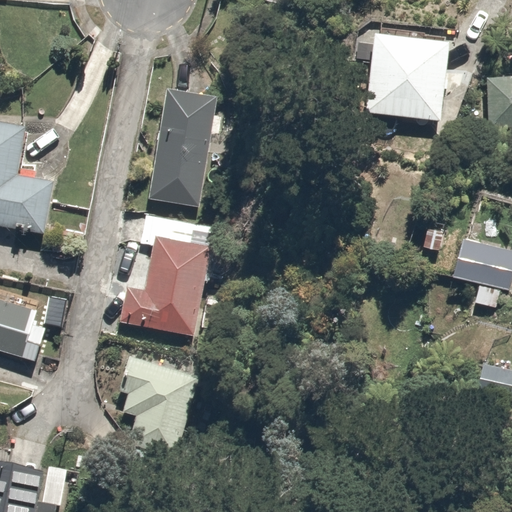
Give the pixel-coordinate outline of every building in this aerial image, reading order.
[(453,45),(377,39),(371,118),(447,123),(453,45)] [(511,81),(488,83),(492,136),(511,134),(511,81)] [(237,103),(173,91),(152,203),(217,215),(237,103)] [(27,129),(0,124),(0,234),(44,243),(54,184),(18,177),(27,129)] [(151,291),(130,288),(124,325),(196,338),(215,236),(131,220),(127,241),(159,247),(151,291)] [(511,252),(465,242),(456,282),(511,294),(511,252)] [(42,314),(0,303),(0,356),(29,364),(42,314)] [(201,379),(137,356),(118,411),(140,419),(131,444),(172,459),(201,379)] [(511,370),(492,368),(487,402),(511,405),(511,370)] [(53,511),(59,486),(0,471),(0,511),(53,511)]
